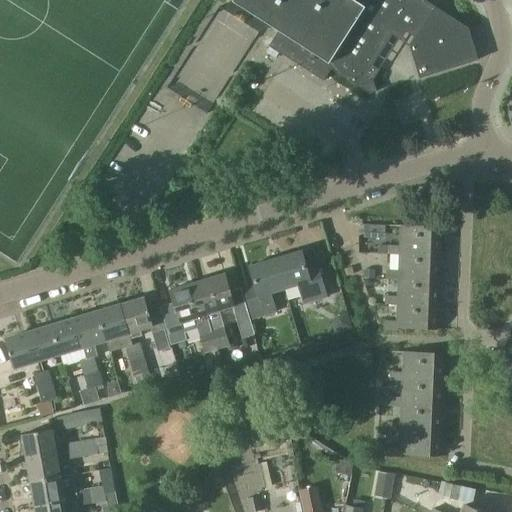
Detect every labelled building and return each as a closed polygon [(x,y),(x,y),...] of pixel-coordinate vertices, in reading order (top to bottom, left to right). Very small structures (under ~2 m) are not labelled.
[(279,31),(270,46),(323,81),(331,68),(369,93),(377,90),(373,79),(377,73),(370,69),(396,29),(413,40),(410,45),(420,78),(478,59),(468,28),(425,0),(234,0),(234,1),(279,31)] [(387,253),(399,254),(439,256),(441,226),(401,224),(400,246),(388,245),(387,253)] [(511,248),(491,256),(498,274),(511,268),(511,248)] [(275,259),(284,290),(298,285),(304,304),(325,297),(316,267),(306,270),(300,252),(275,259)] [(438,282),(439,256),(399,254),(398,271),(387,270),(386,279),(398,280),(438,282)] [(269,294),(284,290),(275,259),(250,266),(255,284),(243,288),(252,317),(274,311),(269,294)] [(354,275),(351,267),(344,269),(347,277),(354,275)] [(224,274),(197,282),(206,314),(217,311),(233,307),(229,290),(224,274)] [(437,307),(438,282),(398,280),(398,297),(386,296),(385,305),(397,305),(437,307)] [(174,303),(161,307),(172,345),(174,344),(187,340),(185,333),(199,329),(196,318),(206,314),(197,282),(170,290),(174,303)] [(142,336),(141,330),(153,327),(144,297),(121,305),(129,334),(131,339),(142,336)] [(106,341),(129,334),(121,305),(98,311),(106,341)] [(436,329),(437,307),(397,305),(397,322),(385,321),(385,329),(398,330),(398,327),(436,329)] [(247,310),(235,313),(242,336),(253,333),(250,321),(247,310)] [(93,345),(106,341),(98,311),(75,318),(84,348),(87,359),(78,362),(83,378),(98,373),(93,358),(97,356),(93,345)] [(60,355),(84,348),(75,318),(51,326),(60,355)] [(36,362),(60,355),(51,326),(27,333),(36,362)] [(222,326),(211,329),(217,350),(228,347),(222,326)] [(211,329),(200,332),(206,353),(217,350),(211,329)] [(165,330),(155,332),(160,350),(170,347),(165,330)] [(14,369),(36,362),(27,333),(5,339),(14,369)] [(129,364),(143,360),(139,344),(125,348),(129,364)] [(391,380),(403,381),(441,383),(443,353),(404,351),(403,372),(391,372),(391,380)] [(143,360),(129,364),(133,376),(141,373),(147,372),(143,360)] [(511,369),(501,387),(511,394),(511,369)] [(46,372),(40,374),(49,400),(55,398),(46,372)] [(98,373),(83,378),(87,390),(101,386),(98,373)] [(43,402),(48,400),(49,400),(40,374),(34,376),(43,402)] [(118,380),(108,383),(109,398),(110,397),(122,394),(118,380)] [(440,408),(441,383),(403,381),(402,398),(390,397),(390,406),(401,406),(440,408)] [(438,434),(440,408),(401,406),(401,423),(389,422),(388,431),(400,432),(438,434)] [(64,427),(100,421),(98,409),(77,413),(62,417),(64,427)] [(288,424),(274,427),(277,442),(291,439),(288,424)] [(26,459),(56,454),(52,429),(22,435),(26,459)] [(437,456),(438,434),(400,432),(399,448),(387,448),(387,456),(400,457),(400,454),(437,456)] [(105,438),(95,440),(97,447),(106,445),(105,438)] [(81,443),(84,457),(98,454),(95,440),(81,443)] [(69,460),(84,457),(81,443),(67,445),(69,460)] [(106,445),(97,447),(98,454),(108,452),(106,445)] [(30,483),(60,477),(56,454),(26,459),(30,483)] [(377,495),(390,497),(394,476),(382,473),(380,480),(377,495)] [(34,506),(56,503),(76,499),(75,492),(74,488),(63,490),(62,484),(60,477),(30,483),(34,506)] [(441,482),(439,495),(473,502),(476,489),(441,482)] [(114,485),(103,487),(104,494),(115,492),(114,485)] [(322,511),(317,486),(299,490),(304,511),(322,511)] [(89,490),(91,505),(106,502),(104,494),(103,487),(89,490)] [(77,507),(91,505),(89,490),(75,492),(77,507)] [(115,492),(104,494),(106,502),(117,501),(115,492)] [(260,496),(246,498),(248,511),(255,511),(262,511),(260,496)] [(66,511),(77,509),(76,499),(56,503),(34,506),(35,511),(66,511)]
